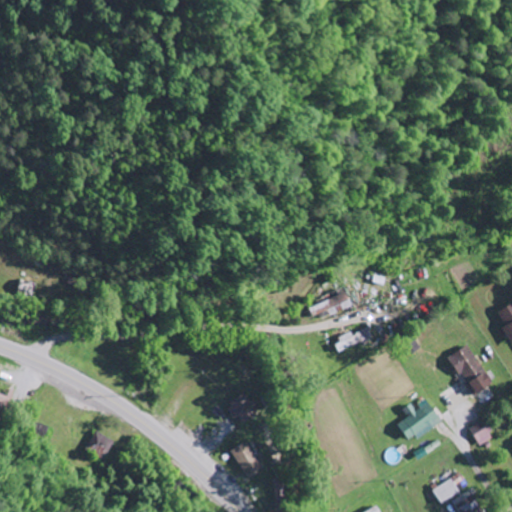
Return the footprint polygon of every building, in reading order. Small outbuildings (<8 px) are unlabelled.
[(511,344),(511,307),(499,307),(499,344),(511,344)] [(374,339),(371,331),(356,338),(355,336),(337,343),(341,354),(374,339)] [(484,374),(464,345),(444,358),(472,399),(483,391),(482,390),(495,381),(489,371),(484,374)] [(0,419),(1,419),(9,398),(0,394),(0,419)] [(261,416),(248,396),(229,409),(237,422),(242,418),(247,426),(261,416)] [(436,422),(426,404),(410,412),(407,406),(400,410),(405,419),(393,425),(402,441),(436,422)] [(481,428),(469,437),(479,449),(490,440),(481,428)] [(105,461),(113,441),(95,434),(87,453),(105,461)] [(234,452),(249,481),(265,473),(250,444),(234,452)] [(448,479),(457,494),(461,491),(458,485),(463,482),(457,473),(448,479)] [(423,494),(430,507),(456,494),(448,480),(423,494)] [(451,504),(455,511),(475,511),(467,496),(451,504)]
